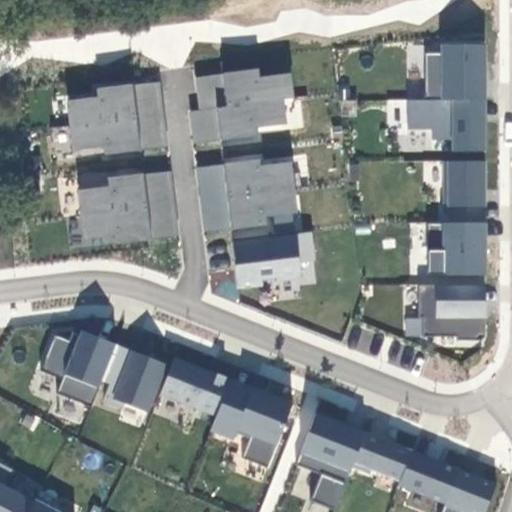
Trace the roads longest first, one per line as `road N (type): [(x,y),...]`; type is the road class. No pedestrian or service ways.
road 1 (residential): [(491,394),(472,405),(430,404),(193,310)]
road 2 (residential): [(193,310),(198,265),(174,71)]
road 3 (residential): [(193,310),(149,292),(76,281),(0,294)]
